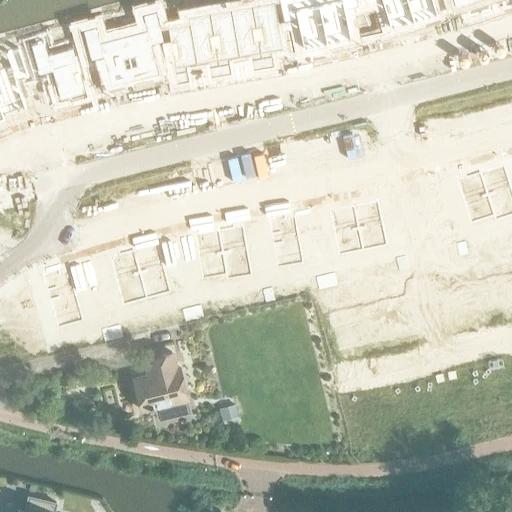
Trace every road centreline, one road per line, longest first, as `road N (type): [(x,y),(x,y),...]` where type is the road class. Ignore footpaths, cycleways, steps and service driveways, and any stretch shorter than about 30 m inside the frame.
road 1 (residential): [(511,135),(403,168),(218,204),(12,267),(0,254)]
road 2 (residential): [(0,159),(94,128),(379,68),(511,30)]
road 3 (residential): [(511,444),(415,465),(327,469),(165,452),(0,413)]
road 4 (residential): [(355,378),(511,345)]
